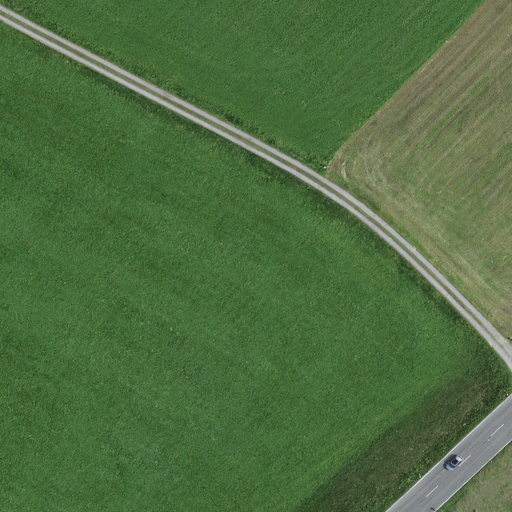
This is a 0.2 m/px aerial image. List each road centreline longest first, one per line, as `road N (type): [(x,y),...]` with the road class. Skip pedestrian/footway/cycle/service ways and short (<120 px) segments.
road 1 (track): [(0,6),(321,173),(511,340)]
road 2 (secondary): [(511,416),(417,511)]
